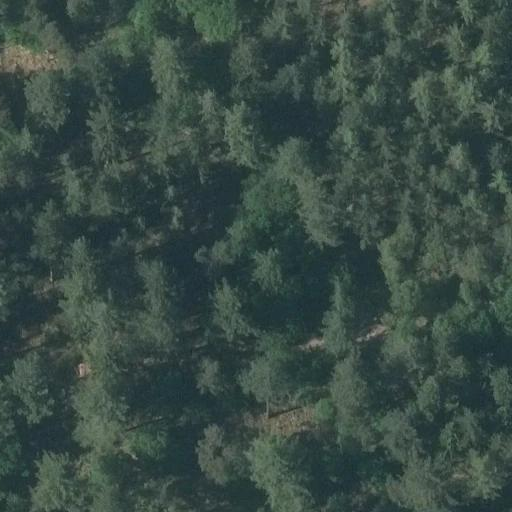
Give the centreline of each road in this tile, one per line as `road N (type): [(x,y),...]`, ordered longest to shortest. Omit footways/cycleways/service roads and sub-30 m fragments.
road 1 (track): [(0,404),(368,334)]
road 2 (track): [(226,0),(368,334)]
road 3 (track): [(368,334),(446,511)]
road 4 (track): [(511,340),(368,334)]
